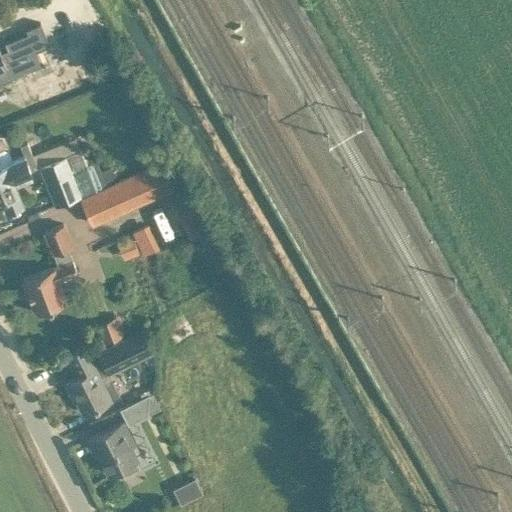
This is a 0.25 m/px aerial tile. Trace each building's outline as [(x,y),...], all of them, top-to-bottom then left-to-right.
[(0,79),(11,75),(7,64),(14,61),(13,58),(36,49),(50,43),(41,21),(26,27),(28,31),(5,41),(9,51),(3,54),(0,47),(0,79)] [(25,155),(13,160),(9,150),(4,148),(0,149),(0,207),(1,210),(22,201),(13,177),(38,167),(28,141),(20,144),(25,155)] [(96,188),(96,190),(117,181),(111,168),(101,172),(96,161),(86,164),(80,149),(41,165),(56,204),(81,194),(96,188)] [(81,196),(92,223),(184,183),(173,157),(117,181),(96,190),(81,196)] [(188,199),(173,206),(186,234),(201,227),(188,199)] [(45,230),(58,264),(23,278),(36,311),(79,295),(71,273),(78,270),(68,246),(72,244),(63,223),(45,230)] [(141,253),(153,248),(144,226),(132,231),(141,253)] [(84,412),(111,398),(99,374),(107,369),(109,372),(153,350),(142,328),(106,346),(101,336),(66,353),(77,375),(65,381),(71,391),(73,390),(84,412)] [(149,392),(120,407),(128,423),(147,413),(161,406),(153,390),(149,392)] [(122,420),(88,438),(95,452),(96,454),(99,452),(108,472),(120,467),(123,474),(139,466),(135,459),(137,458),(131,445),(134,443),(122,420)] [(195,476),(187,480),(195,496),(203,492),(195,476)]
